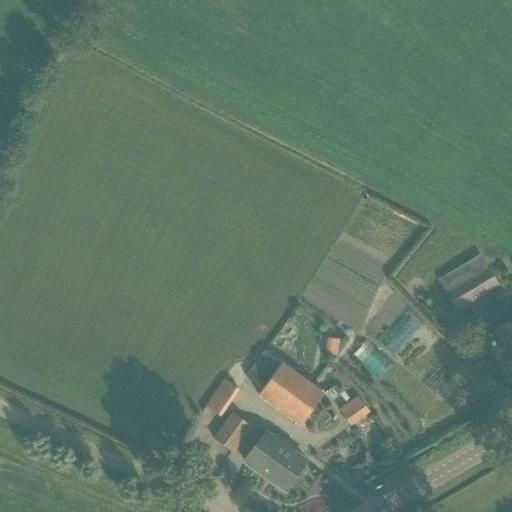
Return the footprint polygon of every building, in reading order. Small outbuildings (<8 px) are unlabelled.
[(496,286),(478,255),(438,279),(456,310),(496,286)] [(495,332),(500,341),(511,357),(511,356),(511,313),(506,304),(487,316),(496,331),(495,332)] [(342,338),(337,354),(352,358),(357,342),(342,338)] [(400,380),(410,364),(374,342),(365,357),(400,380)] [(300,426),(323,394),(307,382),(264,351),(262,354),(258,361),(246,377),(263,389),(258,395),(300,426)] [(238,389),(224,380),(206,407),(220,417),(238,389)] [(338,410),(349,426),(368,413),(358,397),(338,410)] [(232,413),(213,439),(232,453),(251,427),(232,413)] [(306,462),(265,432),(244,461),(285,491),(306,462)]
